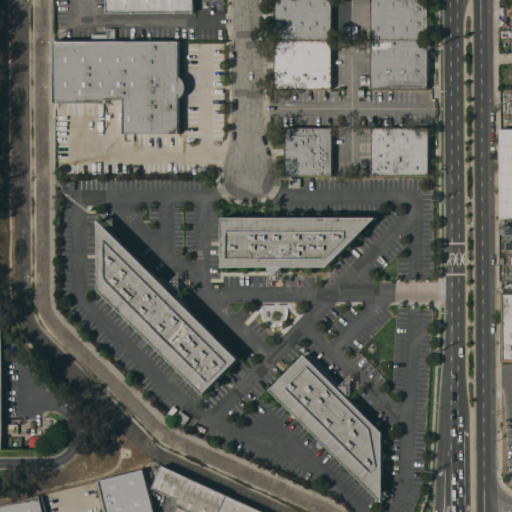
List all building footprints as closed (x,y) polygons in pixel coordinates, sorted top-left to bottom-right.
[(193,0),(193,13),(107,13),(107,0),(193,0)] [(275,0),(332,0),(332,40),(275,40),(275,0)] [(371,0),(428,0),(428,40),(371,40),(371,0)] [(332,40),(332,88),(275,88),(275,40),(332,40)] [(428,40),(428,88),(371,88),(371,40),(428,40)] [(179,134),(124,133),(124,99),(105,99),(105,102),(55,102),(55,41),(179,41),(179,76),(182,78),(185,82),(186,86),(186,90),(184,94),(182,97),(179,98),(179,134)] [(511,361),(500,361),(500,292),(511,292),(511,281),(502,281),(502,226),(511,226),(511,218),(502,218),(501,126),(511,126),(511,361)] [(332,175),(285,175),(285,127),(332,127),(332,175)] [(372,175),(372,128),(429,128),(429,175),(372,175)] [(328,266),(224,266),(224,217),(377,217),(328,266)] [(239,358),(205,393),(152,341),(146,347),(137,338),(143,332),(100,289),(100,220),(239,358)] [(270,390),(304,354),(382,432),(382,501),(270,390)] [(264,511),(191,511),(177,505),(180,500),(153,487),(163,465),(264,511)] [(154,511),(102,511),(95,481),(144,469),(154,511)] [(0,511),(0,503),(41,495),(45,511),(0,511)]
